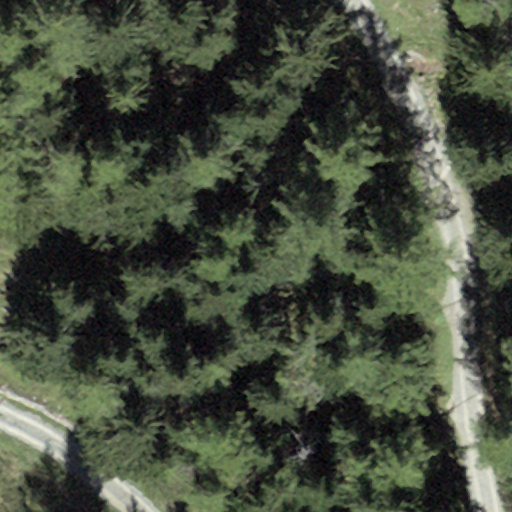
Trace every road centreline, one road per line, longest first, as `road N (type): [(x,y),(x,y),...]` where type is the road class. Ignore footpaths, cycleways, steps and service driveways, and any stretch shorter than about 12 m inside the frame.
road 1 (unclassified): [(498,511),(471,227),(409,82),(362,0)]
road 2 (unclassified): [(0,417),(58,437),(138,511)]
